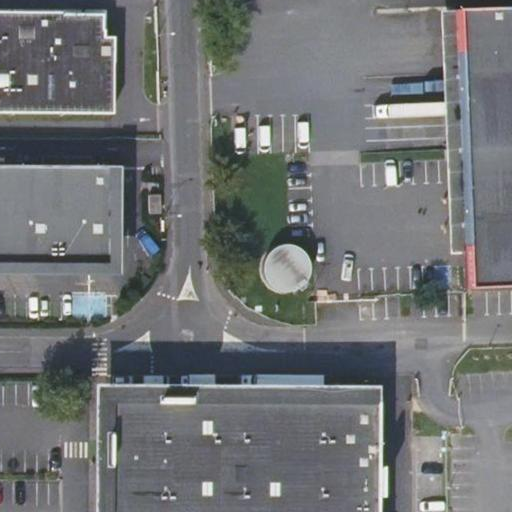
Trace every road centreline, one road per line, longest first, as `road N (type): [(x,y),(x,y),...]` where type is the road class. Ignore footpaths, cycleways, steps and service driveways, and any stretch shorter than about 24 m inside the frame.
road 1 (unclassified): [(188,336),(179,0)]
road 2 (unclassified): [(511,334),(304,352),(188,336)]
road 3 (unclassified): [(0,352),(188,336)]
